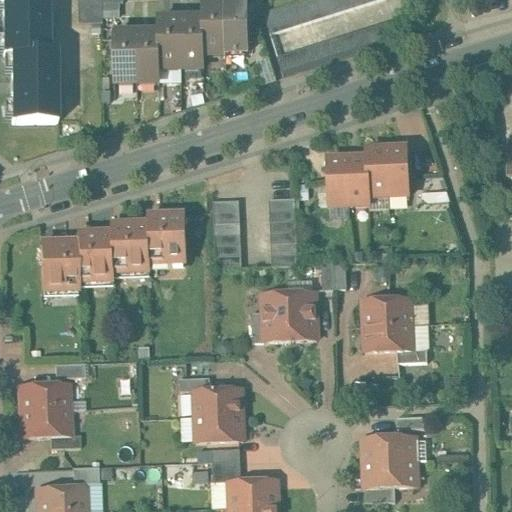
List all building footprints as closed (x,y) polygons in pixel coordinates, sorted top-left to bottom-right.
[(2,0),(3,56),(12,56),(47,56),(46,0),(2,0)] [(75,0),(76,26),(101,26),(101,6),(100,0),(75,0)] [(308,0),(262,14),(269,37),(384,0),(308,0)] [(225,57),(224,8),(215,8),(201,8),(201,22),(202,22),(203,57),(225,57)] [(248,57),(247,8),(235,8),(224,8),(225,57),(234,57),(234,59),(238,59),(238,57),(248,57)] [(393,21),(276,58),(283,80),(400,43),(393,21)] [(167,22),(157,23),(157,37),(158,37),(158,70),(159,70),(181,69),(180,22),(167,22)] [(191,22),(180,22),(181,69),(204,69),(203,57),(202,22),(201,22),(191,22)] [(122,37),(112,37),(113,84),(136,84),(136,37),(122,37)] [(158,70),(158,37),(157,37),(145,37),(136,37),(136,84),(159,84),(159,70),(158,70)] [(47,56),(12,56),(12,124),(55,124),(55,56),(47,56)] [(368,200),(379,200),(408,199),(406,151),(366,153),(366,160),(367,161),(367,162),(368,200)] [(327,162),(328,185),(329,210),(369,209),(369,201),(368,201),(367,161),(327,162)] [(268,203),(271,270),(297,269),(294,202),(268,203)] [(238,204),(213,205),(215,272),(241,271),(238,204)] [(185,266),(184,240),(183,218),(147,219),(148,227),(149,267),(185,266)] [(112,236),(113,276),(150,275),(149,267),(148,227),(112,228),(112,236)] [(76,237),(76,245),(78,285),(114,284),(113,276),(112,236),(76,237)] [(42,294),(78,293),(78,285),(76,245),(40,247),(42,294)] [(333,267),(321,268),(322,293),(334,293),(333,267)] [(333,267),(334,293),(346,292),(345,267),(333,267)] [(314,296),(308,296),(288,297),(290,345),(316,344),(314,296)] [(262,298),(264,330),(264,331),(264,346),(290,345),(288,297),(262,298)] [(412,302),(360,304),(362,330),(413,328),(412,302)] [(251,317),(252,332),(252,346),(264,346),(263,316),(251,317)] [(413,328),(362,330),(363,356),(397,355),(426,353),(429,350),(428,327),(413,328)] [(398,368),(427,366),(426,353),(397,355),(398,368)] [(84,367),(78,367),(77,367),(54,368),(55,382),(85,381),(84,367)] [(212,382),(181,383),(182,395),(194,395),(212,394),(212,382)] [(21,415),(67,413),(68,413),(67,388),(19,390),(21,415)] [(212,394),(194,395),(195,421),(242,419),(241,393),(212,394)] [(68,414),(23,415),(23,416),(20,416),(22,441),(69,439),(68,414)] [(243,445),(242,419),(195,421),(196,447),(243,445)] [(424,420),(420,420),(396,421),(397,433),(424,432),(424,420)] [(69,439),(60,440),(50,441),(50,452),(80,451),(79,439),(69,439)] [(363,442),(363,455),(363,456),(364,466),(415,464),(414,440),(363,442)] [(239,453),(231,453),(212,454),(212,466),(240,465),(239,453)] [(416,490),(416,470),(415,464),(364,467),(365,492),(416,490)] [(229,485),(241,484),(240,465),(212,466),(213,486),(227,486),(228,486),(229,485)] [(98,471),(72,472),(73,486),(98,485),(98,471)] [(229,485),(230,510),(230,511),(231,511),(277,509),(276,485),(276,484),(275,484),(229,485)] [(37,511),(85,511),(85,491),(37,493),(37,511)] [(365,506),(389,505),(395,505),(394,491),(364,492),(365,506)]
